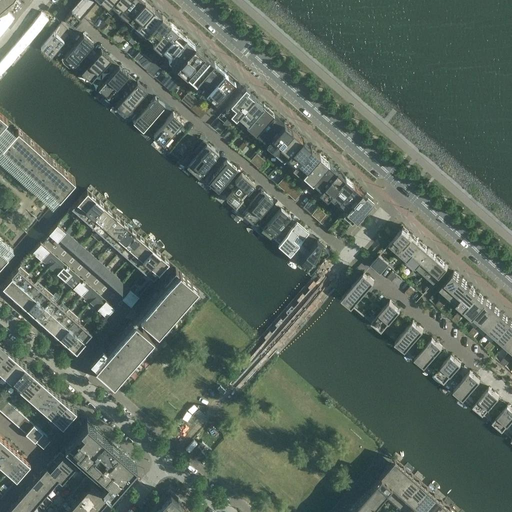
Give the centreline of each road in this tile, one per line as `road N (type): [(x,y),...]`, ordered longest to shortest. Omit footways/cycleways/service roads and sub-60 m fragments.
road 1 (residential): [(348,255),(83,23)]
road 2 (tertiary): [(405,189),(190,0)]
road 3 (residential): [(167,462),(0,313)]
road 4 (residential): [(511,398),(349,253)]
road 5 (tertiary): [(511,282),(405,189)]
